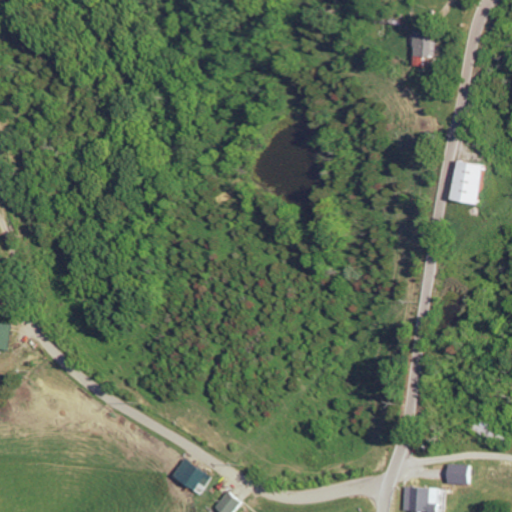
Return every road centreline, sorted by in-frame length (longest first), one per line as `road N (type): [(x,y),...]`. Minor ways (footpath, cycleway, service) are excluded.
road 1 (secondary): [(385,511),(412,408),(464,85),(490,0)]
road 2 (residential): [(0,288),(84,381),(246,483),(288,497),(392,486)]
